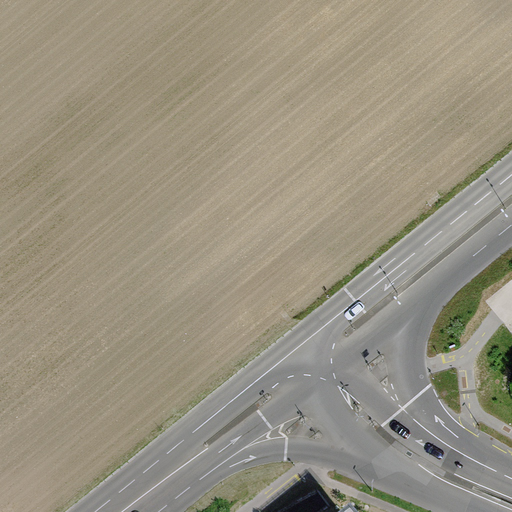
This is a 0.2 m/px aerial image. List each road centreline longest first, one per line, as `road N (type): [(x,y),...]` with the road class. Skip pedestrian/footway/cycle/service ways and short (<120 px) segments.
road 1 (secondary): [(511,174),(302,345)]
road 2 (secondary): [(302,345),(192,432),(141,496)]
road 3 (secondary): [(214,461),(287,446),(372,461)]
road 4 (secondary): [(511,477),(405,409)]
road 5 (secondary): [(214,461),(310,387)]
